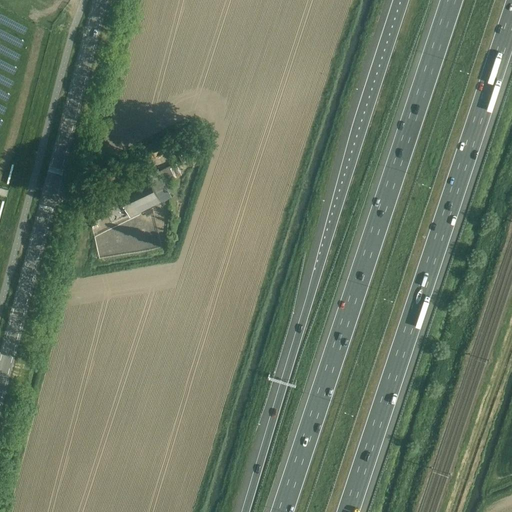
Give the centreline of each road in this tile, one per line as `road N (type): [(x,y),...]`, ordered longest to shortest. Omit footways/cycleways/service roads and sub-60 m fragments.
road 1 (motorway): [(451,0),(281,511)]
road 2 (motorway): [(404,0),(244,511)]
road 3 (motorway): [(348,511),(511,17)]
road 4 (tertiary): [(0,382),(101,0)]
road 5 (track): [(452,511),(511,335)]
